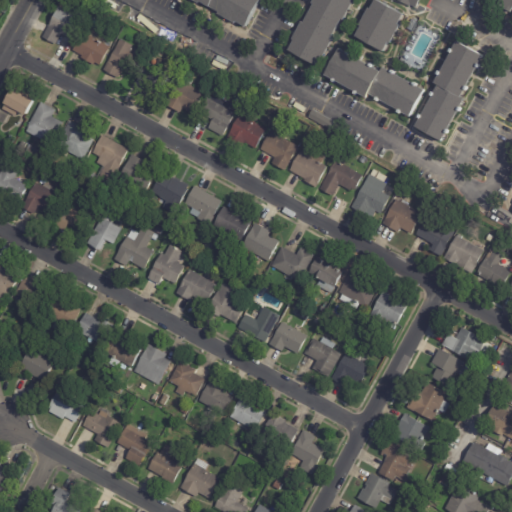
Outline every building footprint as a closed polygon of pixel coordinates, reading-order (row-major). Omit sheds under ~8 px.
[(197,2),(192,0),(260,0),(246,27),(237,22),(236,23),(221,15),(222,13),(201,2),(200,4),(197,2)] [(348,5),(340,19),(338,18),(327,37),(330,38),(322,53),(320,53),(313,65),(286,49),(291,39),(289,38),(299,21),(301,22),(311,3),(309,2),(310,0),(347,0),(347,1),(350,2),(348,5)] [(394,38),(391,43),(389,42),(383,52),(356,37),(361,27),(360,26),(370,8),(371,9),(376,0),(403,15),(398,24),(400,26),(394,38)] [(511,8),(510,12),(503,9),(504,7),(498,4),(500,0),(511,0),(511,8)] [(74,17),(81,21),(71,40),(61,35),(56,45),(42,38),(58,8),(74,17)] [(107,39),(108,39),(104,45),(110,48),(99,67),(94,64),(93,66),(80,59),(82,56),(73,52),(83,33),(87,36),(90,29),(107,39)] [(119,73),(116,78),(102,70),(119,39),(131,46),(127,53),(139,59),(130,75),(121,70),(119,73)] [(473,75),(460,98),(464,100),(441,143),(415,128),(438,86),(434,84),(457,42),(483,56),(473,75)] [(383,68),(424,91),(410,117),(368,94),(366,98),(325,76),(340,49),(381,72),(383,68)] [(148,64),(173,78),(162,98),(152,92),(149,97),(134,88),(148,64)] [(185,83),(192,87),(204,95),(193,115),(183,109),(180,114),(166,105),(180,80),(185,83)] [(24,115),(20,113),(18,117),(5,110),(7,106),(5,105),(13,90),(34,102),(26,116),(24,115)] [(222,138),(208,130),(213,121),(200,114),(208,100),(211,101),(214,95),(238,108),(222,138)] [(43,104),(54,110),(50,117),(62,123),(53,141),(45,137),(43,142),(24,132),(39,102),(43,104)] [(266,130),(255,150),(244,144),(242,148),(227,140),(240,116),(242,117),(246,110),(259,117),(255,123),(266,130)] [(333,124),(330,130),(320,124),(323,118),(333,124)] [(71,123),(85,131),(82,135),(93,141),(81,161),(55,146),(69,122),(71,123)] [(272,157),(261,151),(269,135),(271,136),(273,132),(286,139),(285,140),(299,147),(286,172),(272,165),(276,159),(272,157)] [(103,137),(128,150),(106,191),(93,184),(102,167),(96,164),(99,158),(91,155),(101,136),(103,137)] [(27,144),(24,149),(19,146),(22,141),(27,144)] [(29,146),(35,150),(32,155),(25,151),(29,146)] [(305,183),(304,183),(305,180),(290,172),(300,154),(308,148),(325,158),(321,165),(326,168),(315,189),(305,183)] [(135,157),(148,164),(145,169),(155,174),(144,193),(119,178),(132,155),(135,157)] [(340,186),(338,185),(332,196),(320,190),(335,161),(336,162),(339,156),(346,160),(343,166),(362,177),(354,191),(351,189),(350,191),(340,186)] [(0,197),(0,175),(4,168),(17,175),(14,180),(27,187),(16,206),(0,197)] [(385,177),(382,183),(384,184),(380,193),(389,197),(380,214),(374,211),(370,219),(350,208),(368,174),(369,175),(372,170),(385,177)] [(162,176),(170,181),(172,178),(187,187),(186,190),(187,190),(174,215),(162,208),(166,202),(151,194),(161,175),(162,176)] [(31,215),(21,209),(35,184),(42,188),(44,184),(56,191),(54,194),(59,197),(49,215),(37,208),(33,216),(31,215)] [(197,189),(222,202),(209,228),(196,221),(198,219),(190,215),(192,210),(185,206),(195,188),(197,189)] [(399,203),(421,216),(410,235),(400,230),(398,234),(382,225),(395,201),(399,203)] [(66,226),(66,225),(62,232),(50,225),(59,210),(63,213),(69,203),(91,216),(80,234),(66,226)] [(225,209),(232,213),(233,211),(246,218),(245,220),(250,223),(241,242),(213,227),(223,208),(225,209)] [(114,220),(112,224),(121,230),(105,256),(86,245),(104,212),(115,218),(114,220)] [(453,232),(440,256),(426,249),(430,243),(415,235),(425,216),(453,232)] [(257,226),(271,233),(268,237),(279,243),(268,263),(242,248),(255,224),(257,226)] [(163,230),(160,235),(154,232),(157,227),(163,230)] [(154,235),(146,249),(154,253),(144,271),(129,262),(126,268),(114,262),(127,238),(135,243),(143,228),(154,234),(154,235)] [(461,239),(484,251),(474,269),(459,260),(456,266),(444,259),(456,237),(457,237),(458,235),(462,237),(461,239)] [(203,239),(200,245),(195,243),(197,237),(203,239)] [(215,243),(210,251),(203,247),(208,239),(215,243)] [(183,253),(177,264),(184,268),(175,285),(162,278),(158,285),(148,280),(161,254),(164,256),(170,246),(183,253)] [(284,249),(296,256),(300,249),(313,256),(298,283),(270,267),(281,248),(284,249)] [(503,256),(498,265),(510,273),(500,291),(488,284),(489,282),(476,274),(491,249),(503,256)] [(327,264),(342,272),(331,295),(316,288),(319,282),(314,279),(315,278),(309,275),(317,259),(327,264)] [(0,268),(6,272),(8,269),(20,276),(3,306),(0,304),(0,268)] [(198,301),(192,297),(189,302),(176,294),(189,271),(197,275),(200,270),(210,276),(207,281),(215,286),(205,304),(198,301)] [(350,276),(375,291),(365,310),(358,306),(355,310),(338,300),(341,296),(337,294),(348,275),(350,276)] [(26,279),(38,286),(38,287),(48,293),(34,319),(22,312),(27,303),(13,295),(23,277),(26,279)] [(226,320),(220,317),(219,319),(207,312),(223,284),(243,296),(239,303),(246,307),(235,325),(226,320)] [(384,293),(395,299),(394,300),(407,307),(396,326),(394,325),(391,329),(381,323),(379,328),(367,321),(383,292),(384,293)] [(64,300),(81,309),(71,329),(55,320),(53,322),(46,318),(55,300),(61,303),(64,299),(64,300)] [(259,338),(236,326),(244,312),(246,314),(255,319),(260,311),(263,305),(278,313),(263,340),(259,338)] [(88,315),(100,322),(102,319),(113,326),(103,346),(76,331),(86,314),(88,315)] [(43,324),(39,332),(34,329),(37,321),(43,324)] [(293,330),(306,337),(297,355),(283,348),(281,353),(270,347),(281,324),(293,330)] [(441,344),(447,333),(455,338),(461,326),(485,339),(484,341),(491,345),(486,353),(479,349),(472,361),(441,344)] [(119,330),(135,338),(132,343),(142,348),(131,369),(104,355),(117,328),(119,330)] [(315,361),(303,354),(312,339),(318,343),(321,338),(334,345),(331,350),(340,355),(326,378),(311,369),(315,361)] [(162,352),(166,355),(163,359),(170,363),(158,385),(133,372),(148,345),(162,352)] [(463,361),(456,375),(454,375),(448,386),(432,377),(438,366),(431,362),(439,348),(463,361)] [(379,357),(373,355),(375,349),(381,352),(379,357)] [(36,380),(17,370),(28,351),(52,364),(41,383),(36,380)] [(341,387),(329,380),(344,355),(368,369),(359,386),(346,379),(341,387)] [(195,375),(205,381),(195,399),(185,393),(182,397),(175,394),(178,388),(169,383),(180,363),(195,372),(194,375),(195,375)] [(511,369),(511,397),(510,396),(511,394),(501,389),(511,369)] [(227,390),(228,391),(226,395),(233,398),(223,416),(199,403),(211,381),(227,390)] [(447,394),(443,400),(450,404),(444,414),(438,411),(432,421),(408,408),(417,390),(421,392),(427,383),(447,394)] [(74,423),(73,424),(63,418),(61,421),(47,412),(48,410),(47,409),(60,385),(72,391),(69,397),(83,405),(74,423)] [(169,396),(165,405),(159,403),(163,394),(169,396)] [(264,413),(265,413),(255,432),(231,419),(242,398),(255,405),(254,407),(264,413)] [(498,407),(511,414),(511,439),(503,434),(502,436),(493,431),(494,429),(483,423),(494,405),(498,407)] [(189,409),(186,416),(180,413),(184,406),(189,409)] [(91,412),(105,420),(107,417),(120,425),(107,449),(94,442),(97,436),(81,427),(90,412),(91,412)] [(288,426),(297,432),(286,451),(261,435),(273,414),(286,422),(285,424),(288,426)] [(429,428),(421,441),(425,443),(420,453),(393,437),(399,427),(398,427),(405,414),(429,428)] [(128,451),(118,445),(129,425),(148,436),(146,440),(153,444),(139,468),(125,460),(130,452),(128,451)] [(305,433),(315,438),(311,445),(324,452),(311,476),(299,469),(303,462),(290,455),(302,431),(305,433)] [(235,441),(245,447),(242,453),(232,447),(235,441)] [(378,472),(386,455),(380,452),(386,441),(415,456),(403,480),(394,476),(392,480),(378,472)] [(485,448),(498,455),(499,454),(509,459),(508,461),(511,463),(511,478),(508,486),(482,472),(481,474),(472,469),(473,468),(463,463),(474,442),(485,448)] [(172,486),(161,479),(161,478),(148,470),(158,454),(160,455),(165,446),(174,450),(169,460),(182,468),(172,486)] [(191,497),(181,491),(197,460),(209,467),(206,472),(220,480),(209,501),(198,495),(195,499),(191,497)] [(0,472),(9,478),(0,494),(0,472)] [(366,484),(371,473),(390,483),(388,486),(397,491),(392,500),(391,500),(388,504),(380,500),(376,509),(357,499),(366,484)] [(242,496),(237,505),(247,510),(246,511),(218,511),(214,510),(229,480),(245,488),(242,496)] [(276,481),(282,485),(279,490),(273,486),(276,481)] [(480,497),(478,500),(491,507),(488,511),(450,511),(445,509),(458,484),(480,497)] [(61,491),(69,496),(65,503),(80,511),(52,511),(55,508),(49,505),(58,489),(61,491)]
